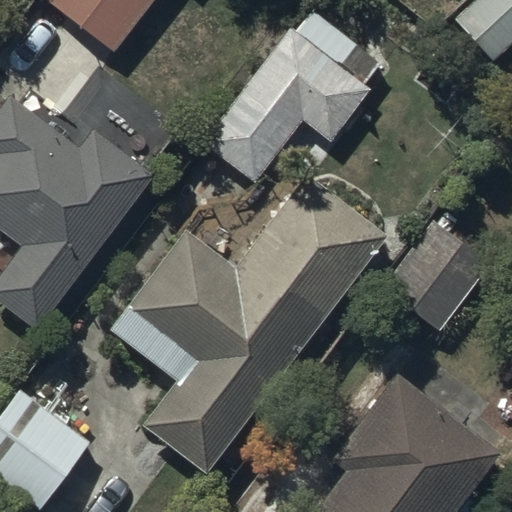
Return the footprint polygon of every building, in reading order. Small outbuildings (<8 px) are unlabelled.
[(43,0),(43,1),(113,52),(151,0),(43,0)] [(511,0),(470,0),(450,19),(493,65),(511,46),(511,0)] [(199,143),(252,182),(301,122),(327,143),(370,89),(364,85),(382,61),(313,7),(294,30),(289,26),(199,143)] [(0,231),(19,246),(0,270),(0,304),(35,331),(153,175),(92,127),(77,147),(8,94),(0,104),(0,231)] [(184,228),(106,329),(173,381),(138,425),(204,475),(388,235),(307,171),(234,266),(184,228)] [(376,291),(438,331),(489,255),(427,214),(376,291)] [(396,371),(328,460),(344,472),(312,511),(456,511),(502,452),(396,371)] [(0,481),(37,510),(89,443),(17,388),(0,410),(0,481)]
